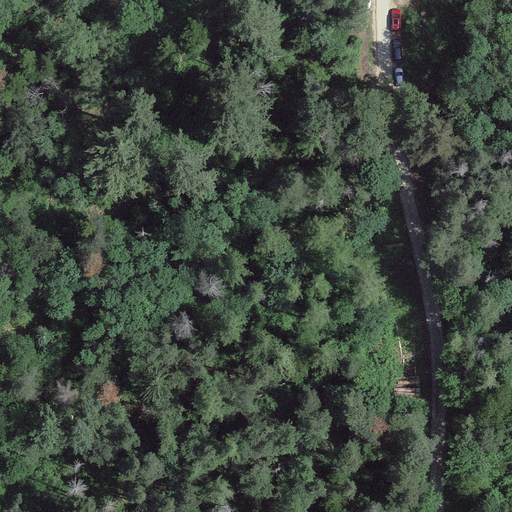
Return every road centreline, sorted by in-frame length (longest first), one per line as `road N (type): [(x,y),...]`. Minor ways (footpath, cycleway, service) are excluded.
road 1 (unclassified): [(440,511),(433,319),(390,110),(380,0)]
road 2 (track): [(36,511),(138,441),(436,364)]
